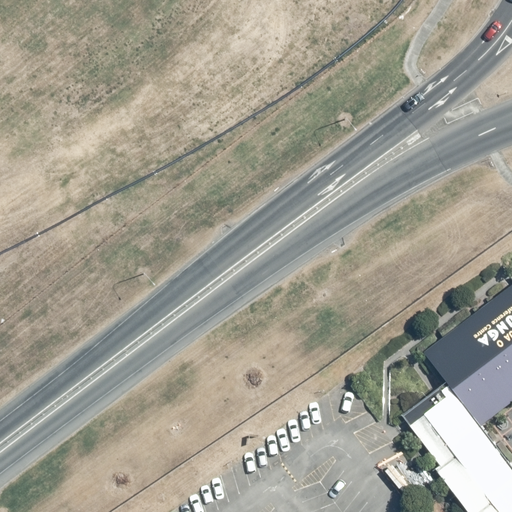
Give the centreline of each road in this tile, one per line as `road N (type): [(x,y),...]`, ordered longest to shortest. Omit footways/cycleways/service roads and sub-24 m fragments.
road 1 (trunk): [(0,424),(433,96),(511,18)]
road 2 (trunk): [(511,123),(385,184),(0,463)]
